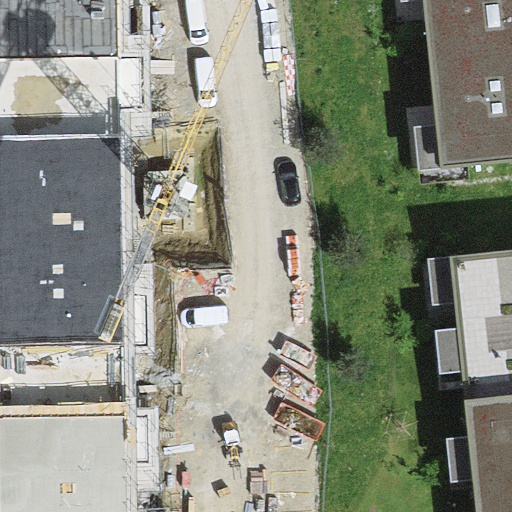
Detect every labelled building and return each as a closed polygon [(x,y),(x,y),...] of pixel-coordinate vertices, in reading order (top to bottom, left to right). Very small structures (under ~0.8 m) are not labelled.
[(121,0),(0,0),(0,58),(122,56),(121,0)] [(511,0),(427,0),(442,161),(511,154),(511,0)] [(122,56),(0,58),(0,347),(127,345),(122,56)] [(511,242),(458,247),(464,320),(511,316),(511,242)] [(511,511),(511,316),(464,320),(477,511),(511,511)] [(129,511),(127,345),(0,347),(0,511),(129,511)]
